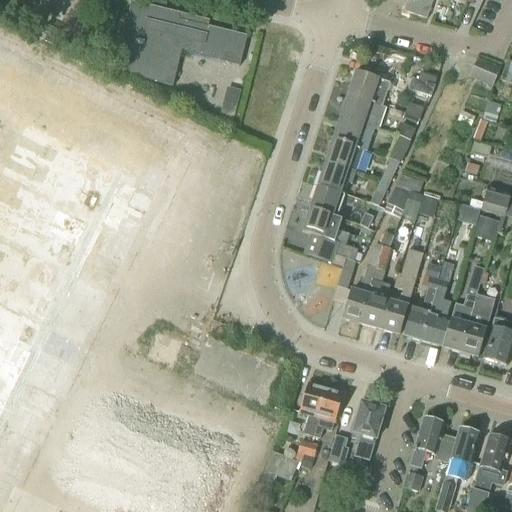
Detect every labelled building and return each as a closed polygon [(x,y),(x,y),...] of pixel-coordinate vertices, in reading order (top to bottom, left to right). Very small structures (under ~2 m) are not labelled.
[(406,0),(403,13),(426,21),(432,0),(406,0)] [(172,88),(181,53),(238,68),(246,38),(178,21),(179,15),(130,3),(113,74),(172,88)] [(52,46),(57,34),(44,28),(38,39),(52,46)] [(498,70),(475,60),(467,79),(490,89),(498,70)] [(511,85),(511,63),(509,63),(503,83),(511,85)] [(347,97),(371,105),(381,108),(389,85),(355,73),(347,97)] [(186,158),(186,150),(103,115),(92,115),(89,104),(20,75),(20,152),(13,154),(7,169),(7,156),(2,138),(0,143),(0,195),(103,239),(107,239),(110,251),(140,251),(133,248),(144,245),(157,216),(157,215),(151,196),(158,180),(146,175),(179,175),(186,158)] [(434,87),(410,79),(407,90),(430,98),(434,87)] [(374,131),(378,132),(381,121),(367,116),(371,105),(347,97),(339,119),(374,131)] [(495,125),(500,107),(488,103),(482,122),(495,125)] [(409,105),(404,116),(418,121),(422,111),(409,105)] [(235,113),(221,110),(218,122),(232,125),(235,113)] [(332,142),(362,152),(366,154),(374,131),(339,119),(332,142)] [(409,144),(415,131),(401,125),(396,138),(409,144)] [(398,167),(409,144),(396,138),(385,161),(389,163),(398,167)] [(347,172),(355,175),(362,152),(332,142),(324,165),(347,172)] [(389,163),(379,183),(388,187),(398,167),(389,163)] [(324,165),(316,188),(343,197),(347,185),(351,186),(355,175),(347,172),(324,165)] [(479,168),(467,165),(464,174),(476,178),(479,168)] [(374,194),(383,198),(388,187),(379,183),(374,194)] [(336,219),(343,197),(316,188),(309,210),(336,219)] [(402,213),(405,206),(407,201),(410,193),(394,188),(386,205),(402,213)] [(480,212),(504,219),(510,195),(487,188),(480,212)] [(410,193),(407,201),(420,206),(422,197),(418,196),(410,193)] [(438,201),(423,196),(422,197),(420,206),(416,215),(432,220),(435,211),(438,201)] [(336,219),(309,210),(301,234),(309,237),(305,252),(311,254),(309,259),(341,269),(344,260),(353,263),(357,252),(331,243),(338,220),(336,219)] [(387,214),(384,228),(400,231),(402,217),(387,214)] [(358,227),(362,228),(367,230),(372,219),(364,215),(358,227)] [(498,224),(478,218),(472,238),(492,244),(498,224)] [(382,248),(388,250),(389,247),(389,248),(393,238),(383,234),(378,247),(374,246),(367,268),(366,268),(363,280),(361,279),(357,294),(350,292),(341,321),(359,326),(367,297),(375,270),(376,265),(377,265),(382,248)] [(389,287),(381,285),(384,273),(383,273),(390,251),(388,250),(382,248),(377,265),(376,265),(375,270),(367,297),(359,326),(380,332),(388,303),(384,302),(389,287)] [(398,337),(422,256),(407,252),(400,276),(396,275),(392,290),(402,292),(398,306),(388,303),(380,332),(398,337)] [(453,268),(442,264),(437,282),(447,285),(448,285),(453,268)] [(430,267),(426,279),(428,279),(436,282),(439,270),(430,267)] [(420,312),(410,309),(402,338),(420,343),(437,282),(436,282),(428,279),(425,290),(427,291),(420,312)] [(437,349),(446,320),(436,317),(443,296),(444,297),(448,285),(447,285),(437,282),(420,343),(437,349)] [(465,298),(466,297),(475,299),(477,290),(467,287),(464,297),(465,298)] [(454,305),(450,321),(441,350),(459,355),(476,300),(475,299),(466,297),(465,298),(462,308),(454,305)] [(493,302),(476,298),(476,300),(459,355),(477,360),(493,302)] [(510,351),(511,351),(511,325),(510,325),(511,323),(494,318),(482,361),(506,368),(510,351)] [(38,377),(32,399),(63,409),(70,386),(38,377)] [(307,386),(298,416),(307,418),(302,436),(311,438),(324,391),(307,386)] [(342,396),(324,391),(311,438),(319,441),(322,431),(330,433),(333,425),(334,426),(342,396)] [(350,439),(359,442),(360,437),(375,441),(384,411),(381,410),(382,407),(371,404),(371,407),(360,404),(350,439)] [(447,466),(455,441),(440,437),(443,426),(423,421),(409,469),(420,472),(423,463),(426,456),(434,458),(432,461),(447,466)] [(455,488),(461,466),(469,468),(479,437),(458,431),(455,441),(447,466),(448,466),(443,484),(442,484),(433,511),(448,511),(455,488)] [(348,450),(344,449),(347,441),(335,437),(327,463),(343,467),(348,450)] [(483,511),(494,474),(500,475),(509,444),(488,438),(478,469),(466,510),(472,511),(483,511)] [(301,442),(294,462),(298,464),(300,465),(303,457),(305,457),(309,445),(301,442)] [(309,445),(305,457),(313,460),(317,447),(309,445)] [(298,464),(294,462),(271,453),(263,472),(275,478),(290,484),(298,464)] [(301,465),(300,468),(310,471),(311,468),(313,460),(305,457),(303,457),(301,465)] [(511,511),(511,472),(502,509),(511,511)] [(407,475),(402,490),(418,495),(422,479),(418,478),(407,475)] [(265,479),(260,493),(271,497),(276,483),(265,479)] [(0,510),(10,511),(11,511),(16,487),(0,484),(0,510)]
